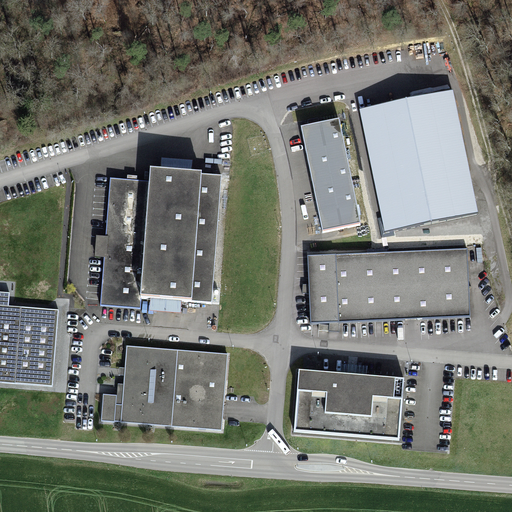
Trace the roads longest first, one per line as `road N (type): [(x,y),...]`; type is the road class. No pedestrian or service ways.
road 1 (secondary): [(511,484),(0,443)]
road 2 (track): [(437,0),(455,36),(511,249)]
